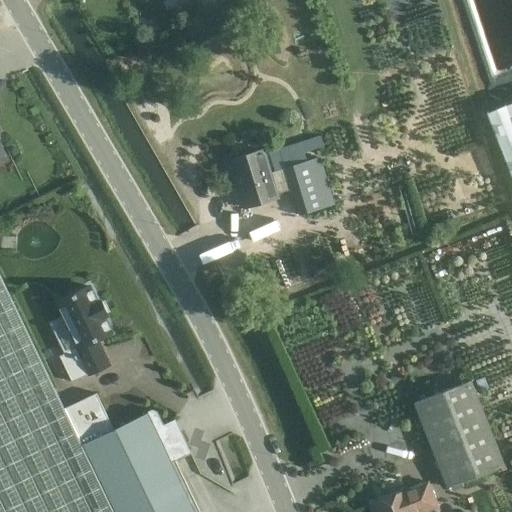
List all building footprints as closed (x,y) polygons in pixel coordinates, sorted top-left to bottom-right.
[(207,21),(217,17),(214,7),(203,10),(207,21)] [(511,511),(511,101),(487,111),(511,175),(511,511)] [(291,190),(299,217),(334,205),(320,158),(270,174),(263,150),(230,160),(245,208),(278,198),(277,194),(291,190)] [(0,511),(194,511),(171,462),(189,453),(174,421),(162,426),(156,413),(152,411),(113,430),(96,394),(63,409),(0,276),(0,511)] [(109,365),(102,351),(97,340),(112,333),(104,318),(107,316),(100,301),(97,303),(90,287),(58,302),(79,347),(60,357),(72,383),(88,376),(109,365)] [(472,380),(414,403),(448,488),(505,466),(472,380)] [(424,511),(438,507),(429,482),(372,504),(375,511),(424,511)]
